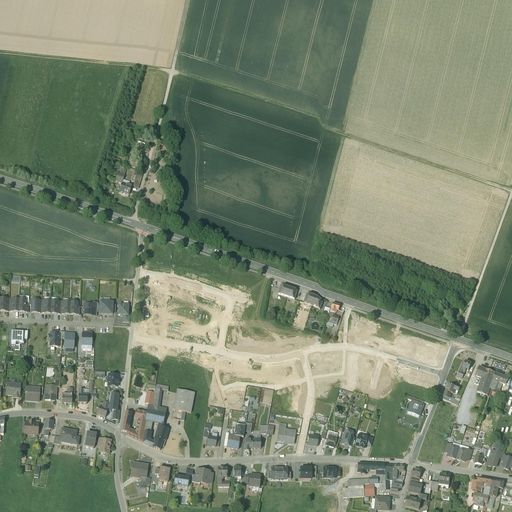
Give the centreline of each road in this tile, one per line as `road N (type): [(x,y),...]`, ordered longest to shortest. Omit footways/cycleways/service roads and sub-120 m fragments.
road 1 (track): [(0,60),(174,82),(511,191)]
road 2 (track): [(462,330),(312,273),(379,0)]
road 3 (secondary): [(458,339),(142,231)]
road 4 (track): [(132,228),(191,0)]
road 5 (residential): [(119,437),(174,463),(299,459)]
road 6 (track): [(458,339),(511,194)]
road 7 (secondary): [(142,231),(0,183)]
road 8 (track): [(137,284),(0,277)]
road 9 (residential): [(0,417),(74,417),(119,437)]
